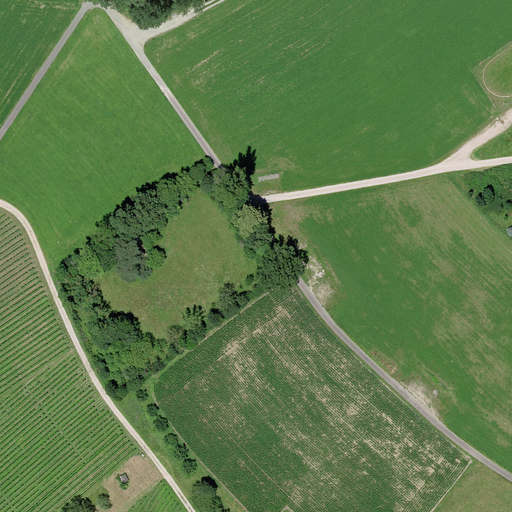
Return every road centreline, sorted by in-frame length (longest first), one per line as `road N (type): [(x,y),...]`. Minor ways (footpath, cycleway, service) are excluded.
road 1 (track): [(244,203),(359,353),(440,427),(511,478)]
road 2 (track): [(192,511),(112,407),(27,225),(0,202)]
road 3 (track): [(244,203),(511,160)]
road 4 (track): [(99,0),(244,203)]
road 5 (track): [(0,138),(90,0)]
